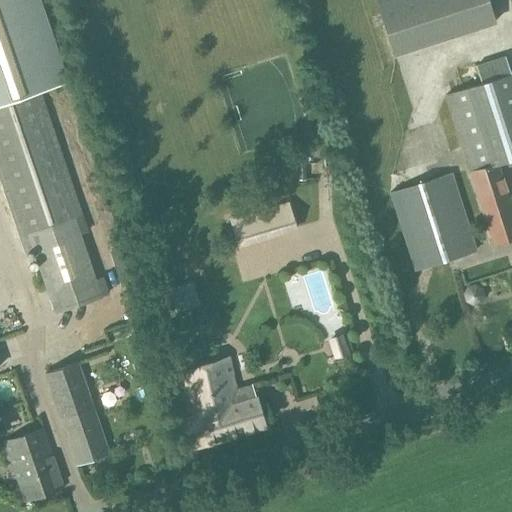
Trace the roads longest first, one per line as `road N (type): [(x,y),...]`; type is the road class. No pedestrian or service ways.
road 1 (unclassified): [(128,511),(511,373)]
road 2 (track): [(0,243),(84,511)]
